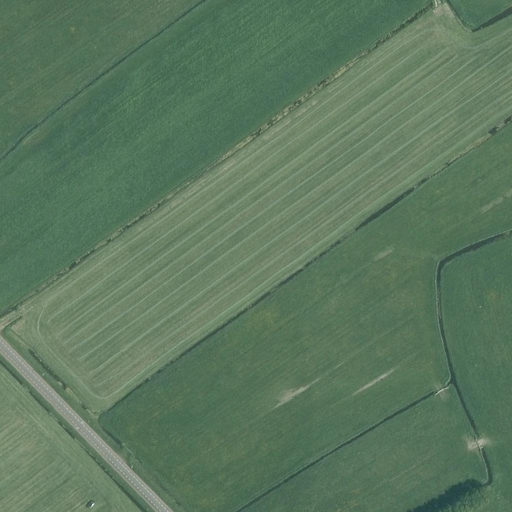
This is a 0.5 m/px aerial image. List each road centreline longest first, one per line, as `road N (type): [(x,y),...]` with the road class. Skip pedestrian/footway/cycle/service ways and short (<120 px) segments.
road 1 (track): [(437,0),(439,11),(0,326)]
road 2 (tertiary): [(165,511),(0,345)]
